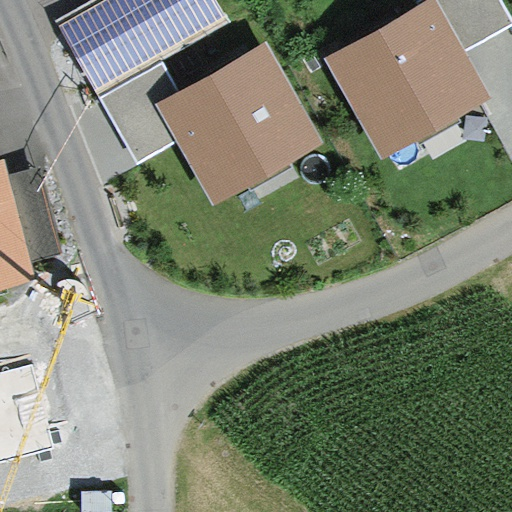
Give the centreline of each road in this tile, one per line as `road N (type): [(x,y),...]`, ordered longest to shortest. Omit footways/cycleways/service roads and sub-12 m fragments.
road 1 (residential): [(511,228),(390,291),(124,354)]
road 2 (unclassified): [(9,0),(53,104),(124,354)]
road 3 (unclassified): [(124,354),(146,511)]
